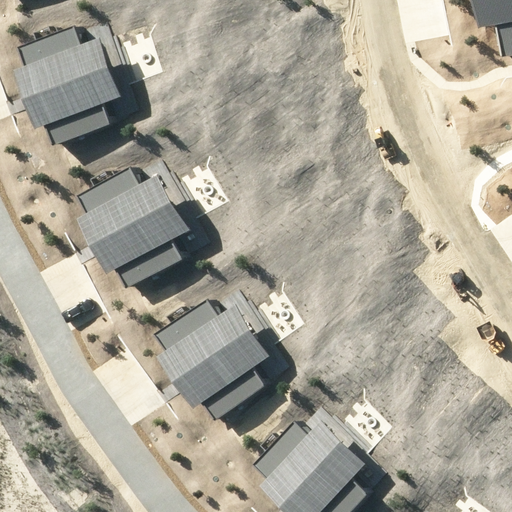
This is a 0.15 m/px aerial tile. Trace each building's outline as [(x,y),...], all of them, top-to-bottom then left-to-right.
[(511,0),(472,0),(478,28),(511,21),(511,0)] [(98,40),(14,70),(36,127),(120,97),(98,40)] [(157,174),(77,218),(107,271),(186,227),(157,174)] [(234,306),(158,357),(193,405),(268,355),(234,306)] [(261,486),(288,511),(315,511),(362,462),(319,423),(261,486)]
